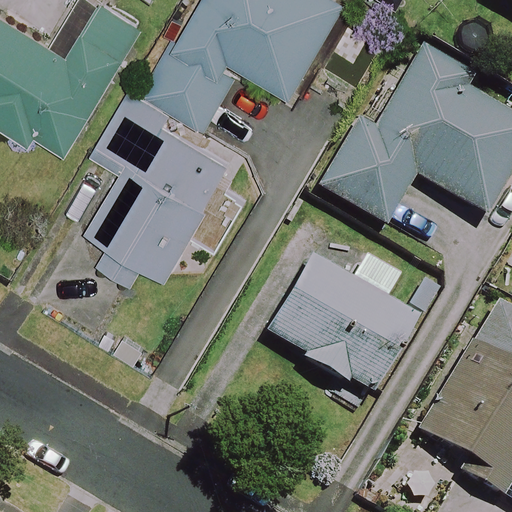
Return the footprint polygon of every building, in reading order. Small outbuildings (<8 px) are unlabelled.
[(145,25),(103,0),(100,0),(67,55),(0,15),(0,121),(30,140),(35,131),(69,151),(145,25)] [(348,7),(336,0),(201,0),(146,99),(130,90),(93,156),(123,173),(81,247),(137,279),(146,264),(170,277),(241,150),(206,130),(242,67),(297,98),(348,7)] [(511,0),(492,0),(511,11),(511,0)] [(511,170),(511,113),(418,56),(374,128),(361,120),(318,191),(382,230),(414,179),(482,220),(511,170)] [(396,279),(363,260),(348,285),(310,263),(265,341),(367,400),(412,323),(381,305),(396,279)] [(511,479),(511,317),(496,307),(417,434),(468,465),(461,476),(500,500),(511,479)]
